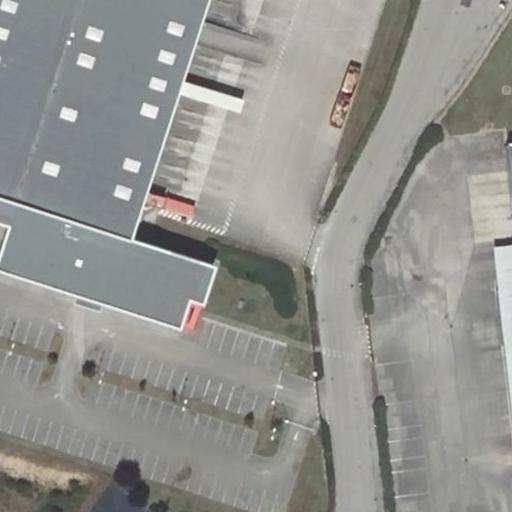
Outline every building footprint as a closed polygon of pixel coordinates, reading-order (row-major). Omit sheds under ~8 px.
[(0,0),(0,195),(126,236),(202,0),(0,0)] [(264,59),(268,39),(202,26),(198,46),(264,59)] [(511,144),(502,146),(511,234),(511,289),(494,292),(500,347),(511,345),(511,447),(511,455),(511,144)] [(126,236),(0,195),(0,269),(177,327),(186,298),(201,303),(213,264),(126,236)] [(511,345),(500,347),(511,447),(511,345)]
